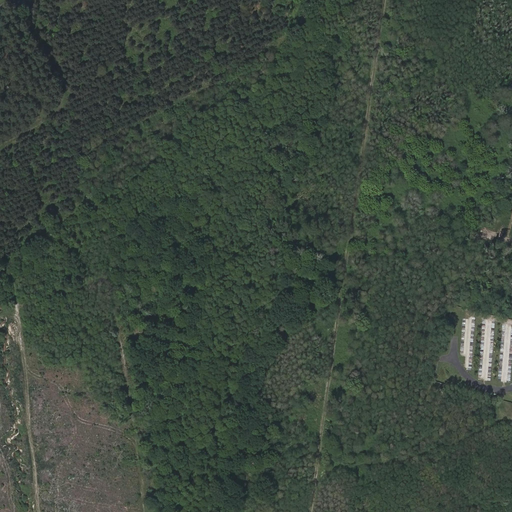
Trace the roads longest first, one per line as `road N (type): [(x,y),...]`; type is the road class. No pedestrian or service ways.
road 1 (track): [(311,511),(384,0)]
road 2 (track): [(511,419),(403,457),(316,472)]
